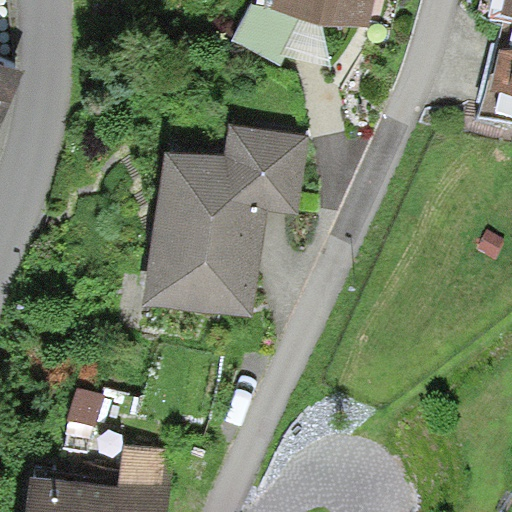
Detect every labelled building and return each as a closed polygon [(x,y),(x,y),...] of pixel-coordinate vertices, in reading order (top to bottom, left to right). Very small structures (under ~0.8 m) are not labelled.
[(250,0),(235,31),(283,59),(308,1),(374,16),(377,0),(250,0)] [(511,0),(511,31),(494,102),(511,106),(511,0)] [(0,41),(0,116),(27,53),(0,41)] [(169,141),(145,289),(258,307),(274,204),(296,207),(308,129),(234,117),(228,150),(169,141)] [(491,234),(484,247),(495,253),(502,241),(491,234)] [(22,511),(165,511),(176,443),(125,435),(120,469),(32,454),(22,511)] [(182,446),(176,471),(207,479),(213,454),(182,446)]
